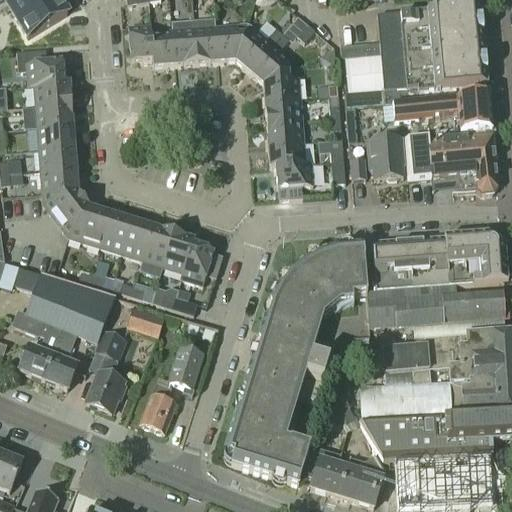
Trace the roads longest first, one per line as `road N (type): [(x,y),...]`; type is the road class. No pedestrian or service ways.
road 1 (residential): [(186,488),(253,234),(511,220)]
road 2 (residential): [(107,105),(201,97),(220,106),(234,217),(111,177)]
road 3 (tertiary): [(186,488),(0,413)]
